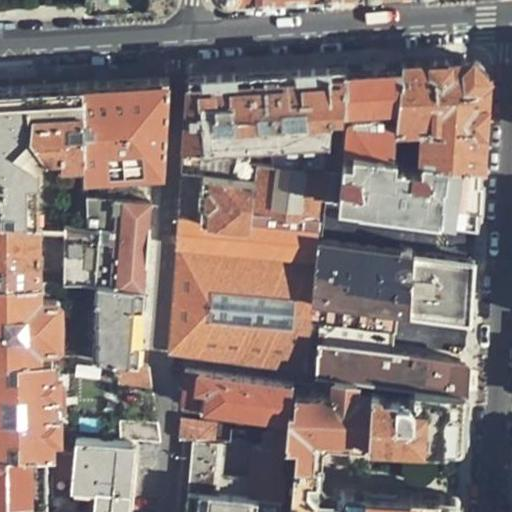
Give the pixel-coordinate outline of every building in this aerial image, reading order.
[(419,154),(479,162),(484,73),(480,72),(474,67),(466,61),(467,58),(400,62),(395,120),(435,119),(435,122),(431,122),(426,124),(422,130),(419,154)] [(395,120),(400,62),(367,64),(335,66),(331,105),(352,104),(351,115),(348,116),(345,138),(341,138),(340,143),(345,144),(392,151),(395,120)] [(256,71),(188,75),(183,140),(247,137),(269,135),(270,163),(325,168),(331,105),(335,66),(256,71)] [(126,78),(84,81),(84,154),(84,168),(153,165),(161,164),(167,76),(126,78)] [(0,212),(36,218),(36,156),(46,147),(63,146),(62,154),(84,154),(84,81),(0,86),(0,212)] [(247,137),(183,140),(180,169),(201,171),(246,176),(247,160),(247,137)] [(322,199),(338,201),(345,144),(340,143),(339,143),(335,169),(325,168),(270,163),(255,161),(254,176),(251,210),(321,217),(322,199)] [(338,201),(475,219),(477,190),(479,162),(419,154),(418,164),(395,161),(396,151),(392,151),(345,144),(338,201)] [(251,210),(254,176),(246,176),(201,171),(200,183),(198,217),(250,222),(251,210)] [(99,226),(105,197),(84,196),(84,224),(99,226)] [(87,281),(94,282),(142,288),(152,198),(126,196),(105,197),(99,226),(87,281)] [(169,350),(305,368),(310,317),(318,238),(321,217),(251,210),(250,222),(198,217),(176,215),(174,241),(175,242),(173,281),(169,350)] [(0,279),(37,279),(36,218),(0,212),(0,279)] [(62,279),(70,280),(73,279),(87,281),(99,226),(84,224),(64,222),(62,279)] [(310,317),(390,328),(394,329),(397,309),(409,310),(413,251),(318,238),(310,317)] [(470,298),(473,259),(413,251),(409,310),(469,318),(470,298)] [(0,356),(38,356),(38,340),(52,340),(58,333),(58,302),(51,295),(48,295),(38,295),(37,279),(0,279),(0,356)] [(48,279),(37,279),(38,295),(48,295),(48,279)] [(118,360),(137,362),(139,328),(142,288),(94,282),(92,317),(94,317),(91,357),(118,360)] [(414,384),(465,391),(467,360),(392,349),(391,339),(390,328),(310,317),(305,368),(305,370),(315,371),(333,373),(354,376),(370,378),(414,384)] [(0,444),(44,449),(51,449),(51,441),(51,433),(58,433),(58,429),(58,410),(51,410),(52,392),(58,392),(58,373),(58,370),(52,369),(52,355),(38,356),(0,356),(0,444)] [(151,382),(148,363),(137,362),(118,360),(117,380),(151,382)] [(294,381),(185,364),(182,398),(280,413),(279,427),(267,425),(264,430),(262,441),(288,442),(288,439),(292,391),(294,381)] [(58,410),(58,429),(67,429),(67,414),(64,414),(63,388),(66,388),(66,374),(58,373),(58,392),(52,392),(51,410),(58,410)] [(294,457),(318,460),(318,442),(325,436),(367,439),(369,394),(353,394),(354,376),(333,373),(332,392),(326,391),(322,389),(315,391),(315,388),(310,388),(310,392),(292,391),(288,439),(295,440),(294,457)] [(457,446),(462,446),(463,417),(465,391),(414,384),(413,390),(416,395),(413,397),(408,392),(389,391),(383,395),(378,390),(369,389),(369,394),(367,439),(457,446)] [(159,438),(156,418),(118,415),(117,436),(133,437),(159,438)] [(178,436),(192,437),(213,438),(215,423),(211,419),(180,416),(178,436)] [(133,437),(117,436),(72,434),(72,443),(69,492),(68,493),(49,511),(124,511),(133,437)] [(280,511),(286,457),(288,442),(262,441),(256,441),(253,473),(251,492),(219,489),(221,471),(224,439),(213,438),(192,437),(189,470),(184,511),(280,511)] [(69,492),(72,443),(51,441),(51,449),(50,494),(68,493),(69,492)] [(0,511),(43,511),(44,449),(0,444),(0,511)] [(363,511),(365,489),(340,487),(316,485),(318,460),(294,457),(289,511),(363,511)] [(251,492),(253,473),(221,471),(219,489),(251,492)] [(457,511),(458,500),(453,496),(365,489),(363,511),(457,511)]
